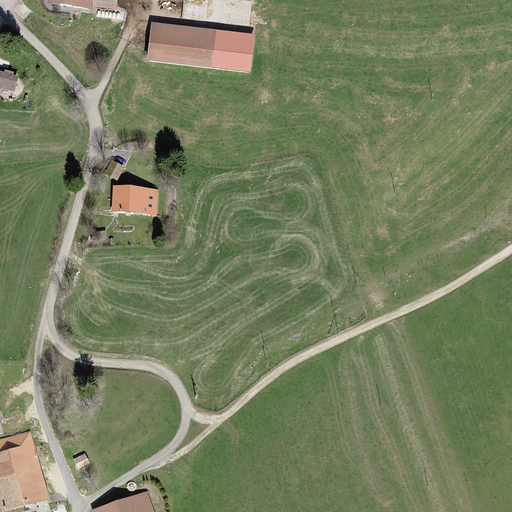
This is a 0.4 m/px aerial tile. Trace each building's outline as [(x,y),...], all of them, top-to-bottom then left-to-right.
[(254,35),(152,23),(148,59),(250,71),(254,35)] [(0,70),(0,87),(14,91),(18,76),(12,75),(13,73),(5,70),(4,72),(0,70)] [(112,162),(106,174),(116,180),(123,168),(112,162)] [(156,192),(115,188),(113,209),(154,213),(156,192)] [(27,433),(0,441),(0,505),(1,510),(45,498),(27,433)] [(85,453),(73,460),(78,469),(90,463),(85,453)] [(95,511),(94,511),(151,511),(145,494),(95,511)]
